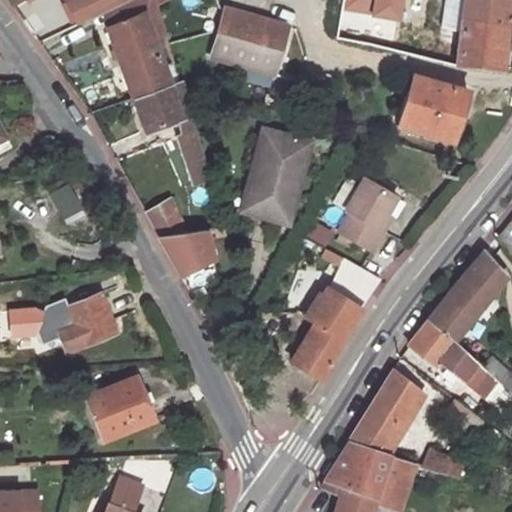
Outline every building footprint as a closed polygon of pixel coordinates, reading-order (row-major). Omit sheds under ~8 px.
[(79,0),(89,20),(129,0),(79,0)] [(378,0),(345,0),(344,7),(376,12),(378,0)] [(405,0),(378,0),(376,12),(402,17),(405,0)] [(511,27),(511,0),(460,0),(458,21),(511,27)] [(141,12),(151,40),(164,35),(156,6),(141,12)] [(231,11),(220,54),(282,71),(294,27),(231,11)] [(104,30),(132,100),(169,86),(151,40),(141,12),(104,30)] [(497,48),(499,26),(458,21),(456,43),(497,48)] [(341,34),(337,51),(366,57),(369,41),(341,34)] [(504,48),(497,48),(456,43),(455,51),(453,67),(501,71),(504,48)] [(471,90),(417,74),(402,124),(457,140),(471,90)] [(169,86),(132,100),(145,131),(177,121),(187,119),(189,118),(179,83),(169,86)] [(173,138),(190,187),(193,186),(208,182),(187,119),(177,121),(180,136),(173,138)] [(311,141),(262,128),(240,210),(289,224),(311,141)] [(0,153),(10,148),(0,132),(0,153)] [(379,228),(388,212),(397,196),(362,177),(345,210),(349,212),(339,232),(373,251),(384,231),(379,228)] [(51,194),(65,222),(80,214),(66,187),(51,194)] [(158,234),(188,230),(171,198),(145,211),(158,234)] [(384,231),(393,215),(388,212),(379,228),(384,231)] [(511,262),(511,216),(495,238),(511,262)] [(188,230),(158,234),(182,275),(217,257),(210,227),(188,230)] [(452,343),(504,278),(483,254),(464,270),(427,321),(452,343)] [(325,354),(378,277),(345,256),(343,255),(307,315),(313,319),(289,354),(320,376),(333,359),(325,354)] [(75,321),(59,328),(67,350),(117,332),(101,290),(68,302),(75,321)] [(408,346),(433,366),(438,360),(462,381),(476,366),(452,343),(427,321),(408,346)] [(494,383),(476,366),(462,381),(481,398),(494,383)] [(400,419),(418,386),(391,369),(371,403),(394,415),(400,419)] [(133,376),(86,394),(102,437),(150,418),(133,376)] [(373,450),(394,415),(371,403),(348,442),(373,450)] [(375,495),(372,502),(398,510),(412,464),(373,450),(348,442),(320,487),(337,496),(340,485),(375,495)] [(369,511),(372,502),(375,495),(340,485),(337,496),(332,511),(369,511)] [(0,511),(37,511),(37,492),(0,492),(0,511)] [(129,511),(105,501),(100,511),(129,511)]
